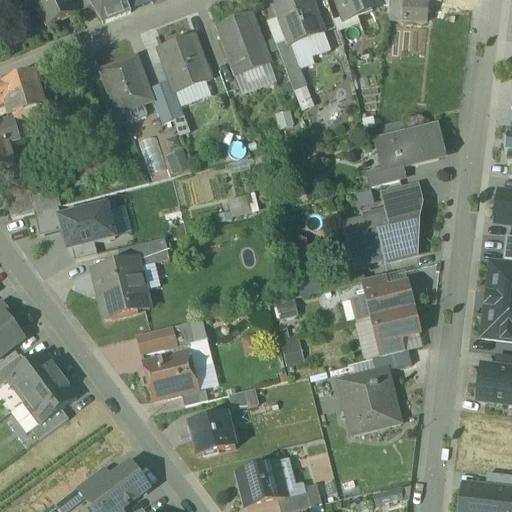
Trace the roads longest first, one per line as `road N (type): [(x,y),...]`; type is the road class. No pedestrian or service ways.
road 1 (residential): [(428,511),(491,0)]
road 2 (residential): [(207,511),(0,240)]
road 3 (residential): [(212,0),(0,76)]
